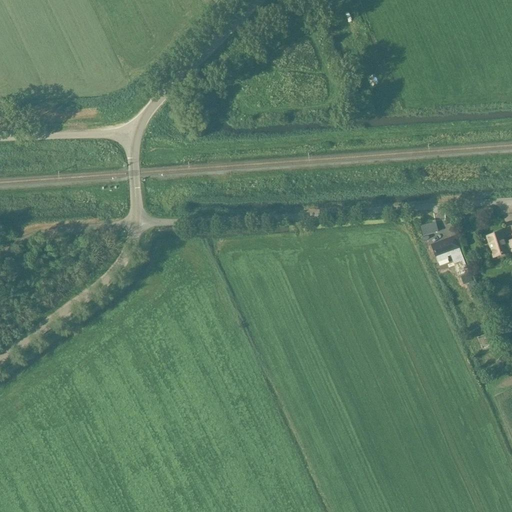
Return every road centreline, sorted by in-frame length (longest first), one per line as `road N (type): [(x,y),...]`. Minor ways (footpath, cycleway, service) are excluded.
road 1 (unclassified): [(137,225),(511,200)]
road 2 (unclassified): [(0,357),(121,265),(137,225)]
road 3 (unclassified): [(131,134),(260,0)]
road 4 (unclassified): [(0,256),(39,235),(137,225)]
road 5 (unclassified): [(0,140),(131,134)]
